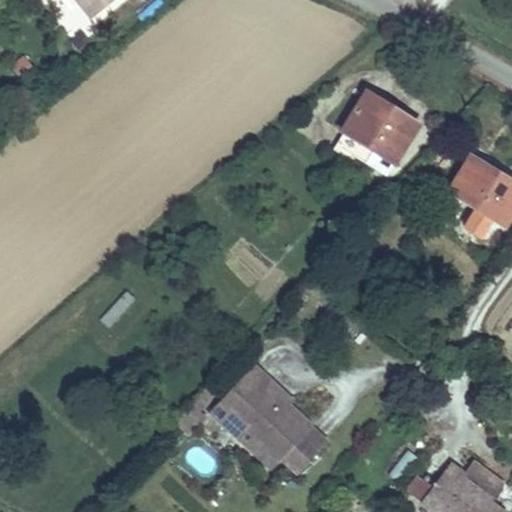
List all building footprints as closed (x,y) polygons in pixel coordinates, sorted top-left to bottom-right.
[(86,0),(94,9),(105,0),(86,0)] [(10,72),(26,86),(38,73),(22,59),(10,72)] [(407,150),(426,111),(375,84),(352,124),(356,126),(350,137),(380,153),(387,140),(407,150)] [(459,178),(511,205),(511,160),(479,143),(459,178)] [(111,330),(135,299),(123,290),(100,321),(111,330)] [(316,419),(268,373),(271,369),(259,357),(224,393),(253,421),(286,451),(316,419)] [(253,421),(224,393),(214,404),(243,432),(253,421)] [(400,485),(419,460),(407,451),(388,477),(400,485)] [(431,490),(463,511),(510,511),(511,510),(511,492),(458,454),(431,490)] [(406,494),(421,503),(442,471),(427,461),(406,494)]
